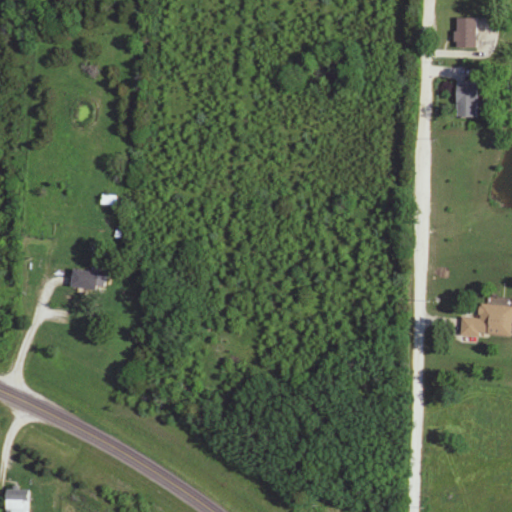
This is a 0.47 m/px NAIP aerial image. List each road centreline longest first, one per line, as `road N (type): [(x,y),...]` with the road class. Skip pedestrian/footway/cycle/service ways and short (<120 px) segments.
road 1 (residential): [(428,0),(417,475),(405,511)]
road 2 (secondary): [(0,395),(115,454),(204,511)]
